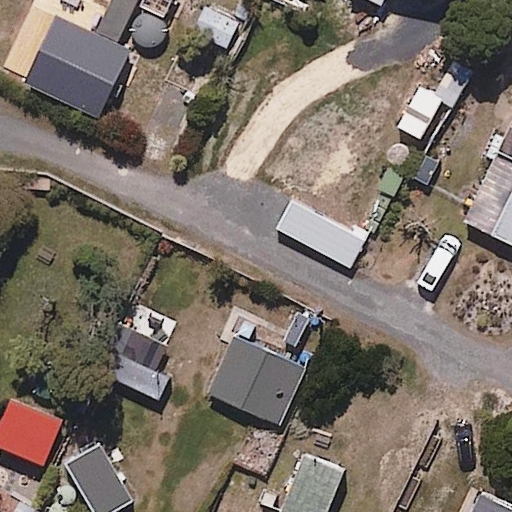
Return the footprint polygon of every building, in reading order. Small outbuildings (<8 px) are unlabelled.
[(132,50),(60,17),(30,83),(101,116),(132,50)] [(382,138),(276,79),(236,151),(342,210),(382,138)] [(447,99),(425,86),(400,128),(422,141),(447,99)] [(511,245),(511,155),(504,152),(468,222),(511,245)] [(369,240),(294,201),(279,230),(354,269),(369,240)] [(150,236),(110,212),(94,237),(134,262),(150,236)] [(307,372),(238,342),(214,398),(283,428),(307,372)] [(121,511),(135,504),(104,449),(71,468),(95,511),(121,511)] [(331,511),(346,476),(305,459),(284,511),(331,511)]
